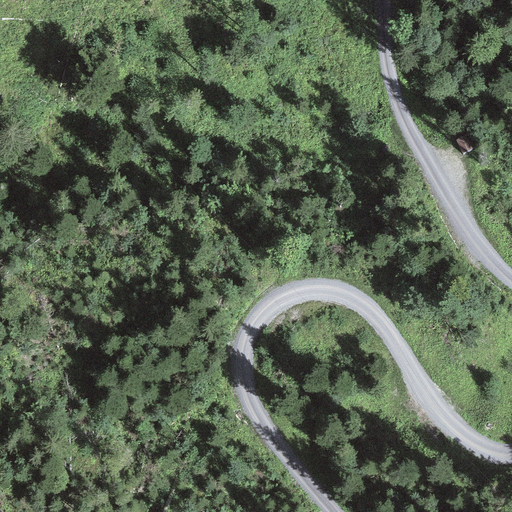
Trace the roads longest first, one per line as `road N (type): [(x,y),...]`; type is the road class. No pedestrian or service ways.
road 1 (track): [(511,453),(450,423),(361,303),(328,289),(292,292),(261,314),(243,355),(244,375),(270,436),(334,511)]
road 2 (track): [(383,0),(384,47),(400,108),(464,228),(511,280)]
